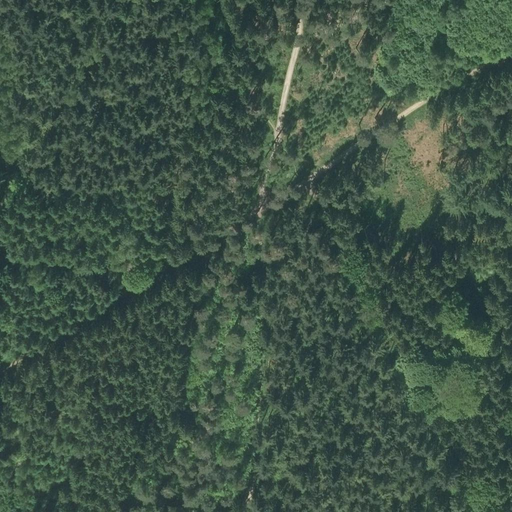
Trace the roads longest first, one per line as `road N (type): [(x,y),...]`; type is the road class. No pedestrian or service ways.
road 1 (track): [(310,181),(486,511)]
road 2 (unknown): [(261,209),(263,347),(251,511)]
road 3 (track): [(511,49),(261,209)]
road 4 (unknown): [(308,0),(261,209)]
road 5 (track): [(147,277),(0,370)]
road 6 (unknown): [(0,251),(147,277)]
road 7 (track): [(261,209),(147,277)]
